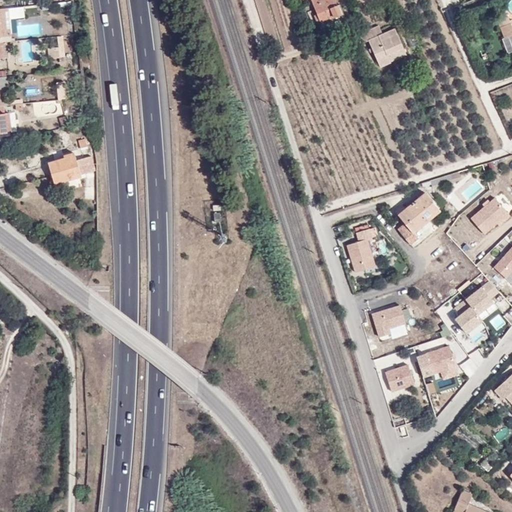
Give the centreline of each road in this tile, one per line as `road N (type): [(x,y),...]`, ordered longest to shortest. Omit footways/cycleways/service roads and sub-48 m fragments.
road 1 (motorway): [(108,0),(130,241),(117,511)]
road 2 (motorway): [(146,511),(158,240),(138,0)]
road 3 (tertiary): [(0,233),(185,374),(236,425),(291,511)]
road 4 (residential): [(315,211),(502,154),(508,144),(450,11)]
road 5 (residential): [(315,211),(398,474)]
road 6 (residential): [(71,511),(71,360),(63,336),(0,272)]
road 7 (residential): [(249,0),(315,211)]
road 8 (residential): [(398,474),(511,345)]
